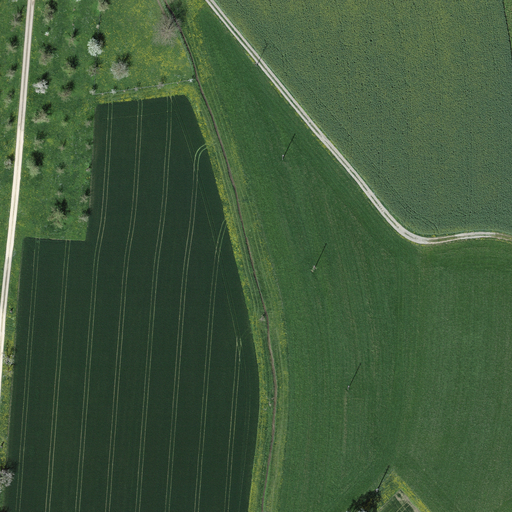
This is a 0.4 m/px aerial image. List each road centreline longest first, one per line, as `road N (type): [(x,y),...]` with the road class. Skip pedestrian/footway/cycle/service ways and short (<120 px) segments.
road 1 (track): [(511,240),(415,238),(400,228),(208,0)]
road 2 (track): [(0,383),(32,0)]
